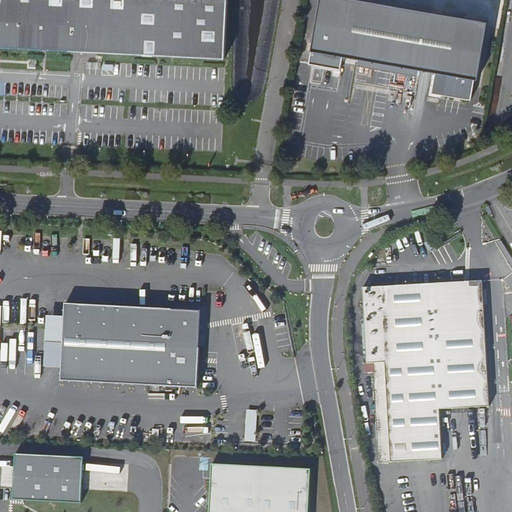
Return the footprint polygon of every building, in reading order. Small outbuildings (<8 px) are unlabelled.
[(0,0),(0,45),(227,58),(229,0),(0,0)] [(487,21),(365,0),(320,0),(309,64),(341,69),(343,56),(436,72),(433,92),(472,99),(475,78),(478,78),(487,21)] [(446,235),(442,229),(432,235),(436,241),(446,235)] [(488,410),(484,283),(362,287),(364,363),(372,363),(375,463),(440,461),(438,412),(488,410)] [(201,312),(65,305),(64,318),(62,364),(61,382),(198,389),(201,312)] [(62,364),(64,318),(47,317),(45,363),(62,364)] [(255,441),(256,411),(247,410),(245,441),(255,441)] [(85,458),(16,454),(14,499),(82,503),(85,458)] [(309,511),(312,470),(212,465),(209,511),(309,511)]
